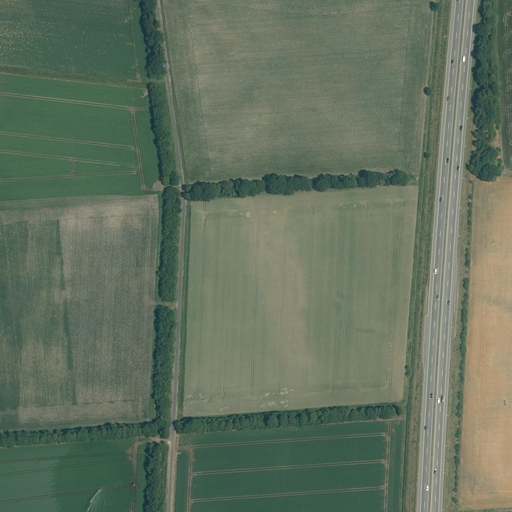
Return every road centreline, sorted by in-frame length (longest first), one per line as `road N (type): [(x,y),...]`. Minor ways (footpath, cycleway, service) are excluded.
road 1 (unclassified): [(157,0),(184,198),(168,511)]
road 2 (motorway): [(460,0),(424,511)]
road 3 (motorway): [(436,511),(470,0)]
